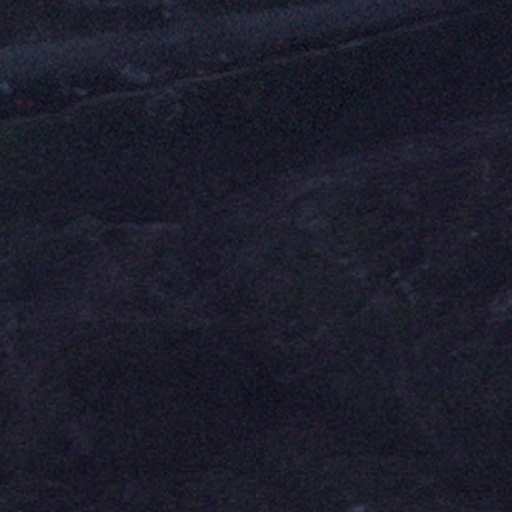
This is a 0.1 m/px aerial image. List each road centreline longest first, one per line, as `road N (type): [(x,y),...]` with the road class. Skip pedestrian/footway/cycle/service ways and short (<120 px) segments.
road 1 (primary): [(0,177),(149,142),(511,26)]
road 2 (track): [(403,0),(0,67)]
